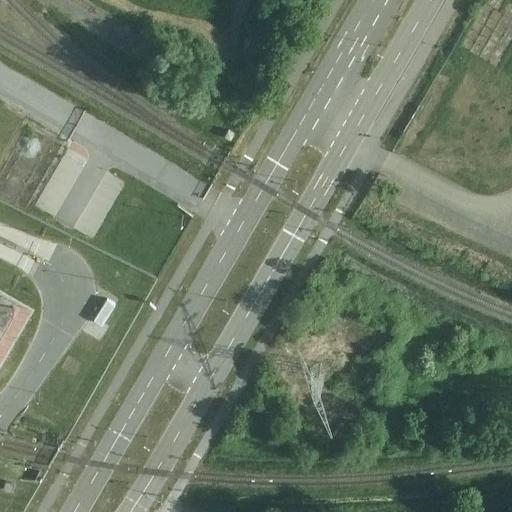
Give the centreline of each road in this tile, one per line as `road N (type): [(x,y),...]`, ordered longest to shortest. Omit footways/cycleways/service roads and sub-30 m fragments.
road 1 (secondary): [(305,114),(171,346)]
road 2 (secondary): [(216,369),(349,139)]
road 3 (unclassified): [(0,420),(57,338),(68,302),(58,273),(0,241)]
road 4 (secondary): [(171,346),(75,511)]
road 5 (secondary): [(133,511),(216,369)]
road 6 (secondary): [(349,139),(431,0)]
road 7 (secondary): [(372,0),(305,114)]
